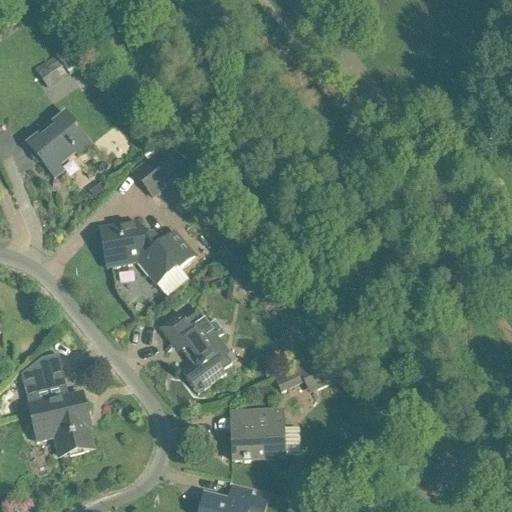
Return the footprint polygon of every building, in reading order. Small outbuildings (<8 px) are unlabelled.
[(56,60),(35,74),(49,95),(69,80),(71,82),(91,69),(78,48),(57,62),(56,60)] [(78,161),(91,150),(77,132),(67,119),(27,151),(38,164),(55,184),(65,176),(60,170),(75,158),(78,161)] [(170,164),(161,153),(132,178),(154,203),(191,172),(178,156),(170,164)] [(180,274),(195,262),(175,238),(160,251),(158,248),(155,248),(138,228),(101,234),(108,274),(138,269),(157,291),(179,272),(180,274)] [(249,272),(234,269),(232,281),(247,284),(249,272)] [(223,375),(232,369),(223,357),(227,354),(218,342),(224,338),(215,326),(210,330),(201,318),(198,321),(193,314),(183,322),(179,318),(159,333),(173,353),(178,350),(191,369),(181,376),(198,400),(226,379),(223,375)] [(322,360),(274,384),(282,399),(305,387),(310,399),(335,387),(322,360)] [(43,365),(22,381),(24,391),(64,382),(59,361),(43,365)] [(60,463),(94,455),(88,433),(91,432),(83,399),(29,412),(37,445),(55,441),(60,463)] [(232,466),(287,464),(284,417),(250,419),(251,434),(231,435),(232,466)] [(266,511),(270,499),(231,490),(228,505),(204,500),(201,511),(266,511)]
